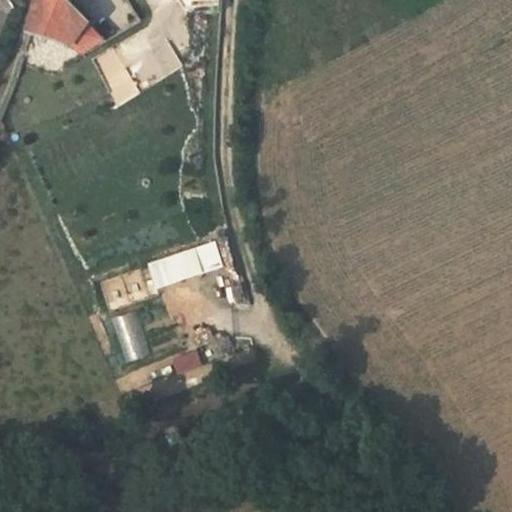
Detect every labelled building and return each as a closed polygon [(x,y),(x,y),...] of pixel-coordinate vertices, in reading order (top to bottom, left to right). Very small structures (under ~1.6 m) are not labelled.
[(39,0),(35,17),(30,31),(65,42),(72,47),(84,55),(107,41),(67,0),(39,0)] [(147,262),(156,288),(225,266),(216,239),(147,262)] [(137,309),(108,317),(120,363),(150,355),(137,309)] [(197,350),(173,358),(179,374),(202,366),(197,350)] [(128,388),(176,375),(172,359),(139,368),(137,361),(122,366),(128,388)]
